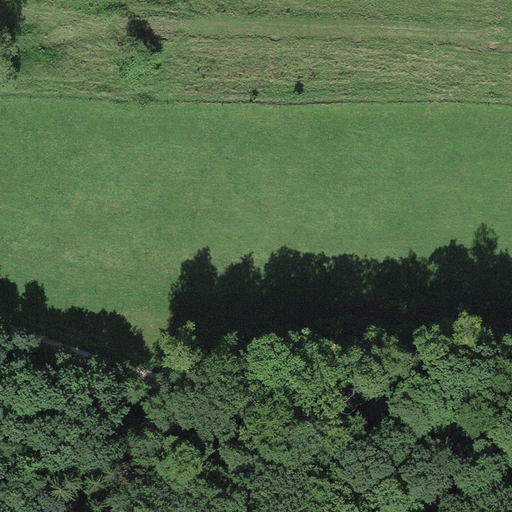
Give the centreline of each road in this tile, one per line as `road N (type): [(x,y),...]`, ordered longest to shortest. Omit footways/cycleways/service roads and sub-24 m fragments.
road 1 (track): [(0,329),(99,366),(468,457),(511,475)]
road 2 (track): [(0,59),(81,35),(149,28),(511,41)]
